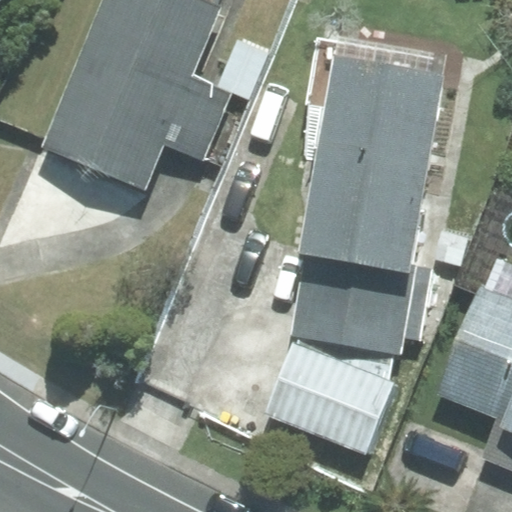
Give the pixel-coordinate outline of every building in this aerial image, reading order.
[(0,0),(0,18),(16,0),(0,0)] [(241,37),(224,81),(205,74),(233,3),(224,0),(112,0),(55,151),(160,192),(176,151),(212,165),(239,95),(256,102),(276,50),(241,37)] [(429,343),(437,284),(429,282),(460,69),(342,52),(299,340),(407,356),(409,340),(429,343)] [(492,466),(511,474),(511,263),(501,259),(447,394),(511,420),(492,466)] [(401,385),(306,346),(277,416),(372,455),(401,385)]
